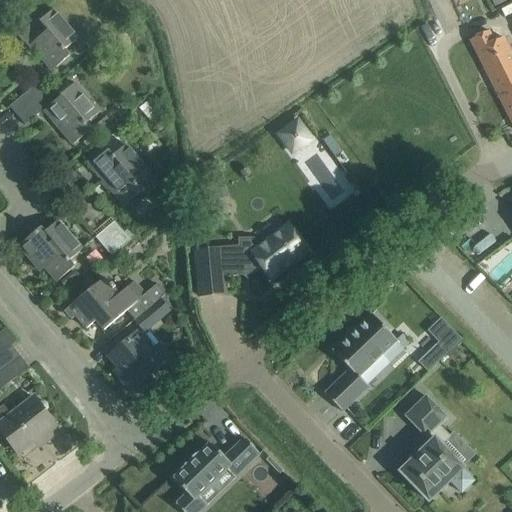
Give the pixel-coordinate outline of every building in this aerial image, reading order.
[(51,72),(66,59),(69,56),(64,50),(77,38),(51,8),(38,19),(38,18),(17,36),(27,49),(30,47),(51,72)] [(511,84),(511,57),(502,38),(494,42),(489,31),(470,40),(496,92),(511,84)] [(44,92),(37,83),(9,107),(16,116),(44,92)] [(72,146),(87,133),(91,130),(85,123),(97,113),(73,84),(59,96),(60,97),(52,103),(53,102),(44,92),(16,116),(25,126),(45,108),(46,109),(43,111),(72,146)] [(511,84),(496,92),(511,124),(511,84)] [(288,128),(279,135),(292,153),(296,150),(310,140),(297,122),(288,128)] [(99,157),(96,153),(85,162),(123,208),(156,180),(151,175),(152,174),(127,144),(112,156),(107,150),(99,157)] [(81,248),(71,236),(58,221),(44,232),(40,228),(18,247),(36,268),(40,265),(56,283),(74,267),(67,260),(81,248)] [(105,229),(104,230),(120,249),(136,235),(129,227),(123,233),(114,221),(113,222),(105,229)] [(195,251),(194,251),(195,265),(222,263),(223,274),(240,274),(240,272),(251,272),(259,265),(270,279),(307,251),(287,226),(259,247),(253,239),(238,240),(238,248),(195,252),(195,251)] [(120,249),(104,230),(95,237),(110,256),(120,249)] [(511,242),(480,258),(493,284),(511,274),(511,242)] [(222,263),(195,265),(198,297),(225,295),(223,274),(222,263)] [(133,320),(159,298),(165,293),(157,283),(143,294),(134,282),(118,295),(104,278),(96,285),(88,276),(80,284),(87,292),(68,308),(86,329),(95,321),(103,331),(126,311),(133,320)] [(133,320),(145,333),(171,311),(159,298),(133,320)] [(358,378),(381,356),(388,363),(403,350),(395,342),(396,341),(371,315),(332,352),(349,370),(324,394),(342,412),(368,387),(358,378)] [(429,370),(464,338),(443,316),(429,330),(440,342),(420,360),(429,370)] [(5,329),(0,332),(0,353),(15,342),(5,329)] [(170,358),(160,346),(151,354),(135,334),(109,356),(109,357),(111,356),(125,372),(119,377),(135,397),(153,382),(148,375),(170,358)] [(0,389),(9,383),(0,371),(0,389)] [(33,398),(11,416),(3,406),(0,408),(0,432),(17,454),(41,435),(45,441),(58,431),(33,398)] [(433,440),(399,472),(428,502),(449,482),(461,494),(473,482),(461,470),(462,469),(459,465),(459,466),(440,446),(449,438),(437,426),(445,418),(425,398),(405,417),(425,438),(428,435),(433,440)] [(186,467),(172,480),(186,494),(175,505),(181,511),(200,511),(207,506),(198,497),(225,470),(234,479),(259,455),(244,439),(224,458),(210,444),(196,457),(195,457),(186,466),(186,467)]
